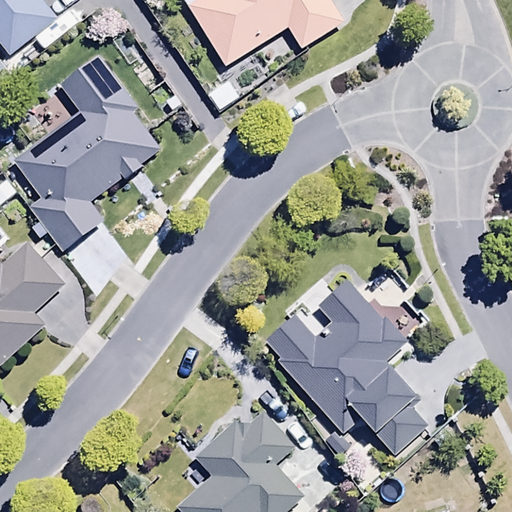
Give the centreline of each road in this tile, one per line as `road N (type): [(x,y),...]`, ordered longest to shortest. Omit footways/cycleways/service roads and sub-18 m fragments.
road 1 (residential): [(0,486),(93,396),(277,164),(331,129),(409,110)]
road 2 (residential): [(511,352),(459,231),(454,150)]
road 3 (residential): [(461,65),(488,84),(495,105),(484,136),(454,150)]
